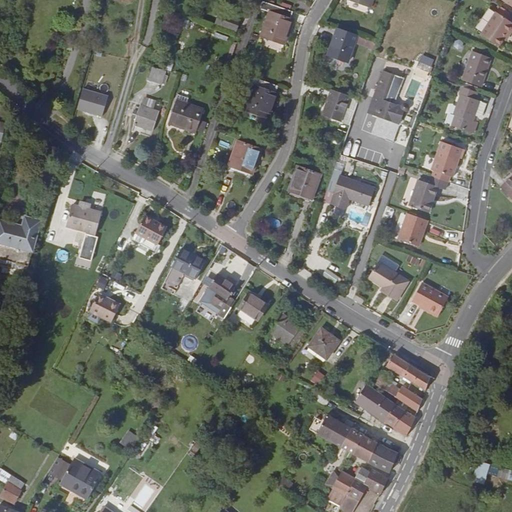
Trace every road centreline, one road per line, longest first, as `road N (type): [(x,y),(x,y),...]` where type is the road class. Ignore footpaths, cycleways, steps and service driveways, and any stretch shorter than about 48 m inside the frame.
road 1 (residential): [(229,236),(69,139),(0,81)]
road 2 (residential): [(325,0),(307,30),(286,145),(229,236)]
road 3 (residential): [(445,372),(229,236)]
road 4 (residential): [(511,77),(480,164),(467,243),(472,261),(494,276)]
road 5 (unknown): [(115,167),(153,0)]
road 6 (unclassified): [(385,511),(445,372)]
